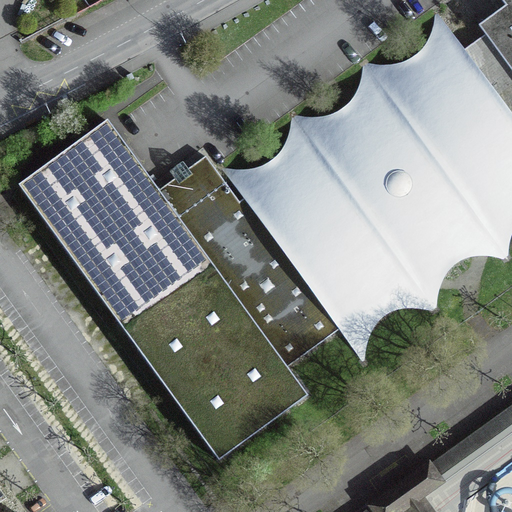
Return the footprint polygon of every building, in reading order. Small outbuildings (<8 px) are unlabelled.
[(463,52),(511,119),(511,0),(498,0),(505,8),(492,17),(478,28),(484,36),(463,52)] [(337,331),(344,341),(511,218),(511,119),(463,52),(451,35),(236,192),(242,201),(337,331)] [(307,398),(285,369),(157,193),(106,123),(17,188),(218,463),(307,398)] [(285,369),(337,331),(242,201),(238,204),(205,158),(187,171),(181,164),(168,173),(174,181),(157,193),(285,369)] [(403,511),(430,511),(420,497),(511,431),(511,407),(428,467),(400,487),(371,508),(366,511),(399,511),(402,510),(403,511)] [(13,511),(5,500),(0,493),(0,511),(13,511)]
